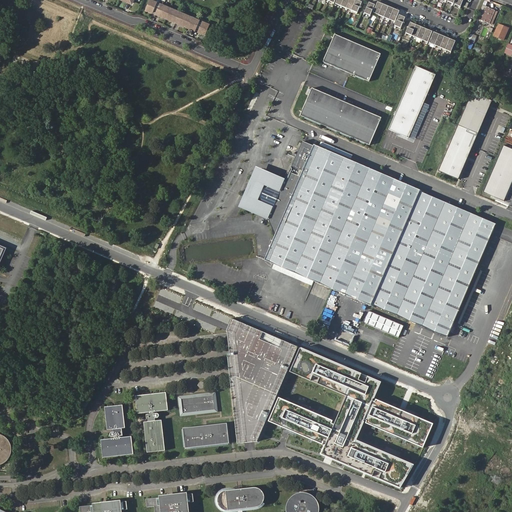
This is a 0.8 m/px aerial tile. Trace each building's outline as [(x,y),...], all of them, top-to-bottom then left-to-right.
[(356,0),(349,0),(347,8),(352,10),(356,0)] [(362,2),(357,0),(356,0),(352,10),(358,12),(362,2)] [(149,2),(146,10),(152,13),(153,11),(160,13),(159,16),(171,21),(172,19),(179,22),(178,24),(190,30),(191,27),(198,30),(197,33),(203,35),(206,27),(149,2)] [(375,5),(369,2),(365,13),(370,15),(375,5)] [(378,2),(373,13),(379,15),(383,4),(378,2)] [(389,6),(383,4),(379,15),(384,17),(389,6)] [(394,9),(389,6),(384,17),(390,19),(394,9)] [(489,8),(483,20),(489,23),(495,10),(489,8)] [(399,11),(394,9),(390,19),(395,21),(399,11)] [(400,15),(395,26),(400,28),(405,17),(400,15)] [(410,23),(406,33),(411,36),(416,25),(410,23)] [(509,28),(498,24),(493,36),(503,41),(509,28)] [(421,27),(416,25),(411,36),(417,38),(421,27)] [(427,29),(421,27),(417,38),(422,40),(427,29)] [(432,32),(427,29),(422,40),(428,42),(432,32)] [(434,32),(429,43),(435,45),(439,34),(434,32)] [(370,80),(381,53),(335,33),(324,61),(370,80)] [(444,37),(439,34),(435,45),(440,47),(444,37)] [(450,39),(444,37),(440,47),(445,50),(450,39)] [(455,41),(450,39),(445,50),(451,52),(455,41)] [(488,49),(486,59),(492,60),(495,51),(488,49)] [(435,72),(420,65),(392,129),(407,136),(435,72)] [(382,116),(312,87),(301,115),(371,144),(382,116)] [(252,110),(261,93),(256,91),(248,108),(252,110)] [(470,91),(435,169),(454,178),(490,100),(470,91)] [(284,181),(254,166),(236,208),(269,220),(275,234),(266,259),(396,315),(444,202),(301,142),(284,181)] [(511,148),(505,145),(484,193),(505,202),(511,184),(511,148)] [(396,315),(445,336),(494,224),(444,202),(396,315)] [(362,321),(395,334),(400,323),(367,309),(362,321)] [(299,346),(233,317),(227,332),(231,377),(236,377),(278,395),(299,346)] [(402,330),(392,358),(439,361),(445,346),(436,343),(440,344),(414,334),(417,335),(404,330),(402,330)] [(382,382),(301,348),(290,372),(347,396),(336,422),(280,398),(270,421),(325,444),(321,454),(402,489),(413,465),(356,441),(364,421),(425,447),(435,423),(375,398),(382,382)] [(236,377),(231,377),(238,443),(258,441),(278,395),(236,377)] [(146,414),(147,419),(149,418),(149,421),(144,422),(146,445),(147,452),(164,450),(161,420),(156,420),(155,418),(158,417),(159,416),(159,415),(159,414),(158,413),(158,412),(157,412),(156,412),(155,413),(155,411),(168,410),(166,392),(136,395),(138,413),(148,412),(148,413),(146,414)] [(215,392),(178,396),(180,417),(218,412),(215,392)] [(110,433),(110,434),(110,435),(110,436),(112,437),(113,437),(115,437),(115,439),(102,440),(104,458),(134,455),(132,437),(122,438),(121,436),(123,436),(123,431),(121,431),(121,429),(126,428),(123,405),(106,407),(108,430),(114,429),(114,432),(112,432),(111,432),(111,433),(110,433)] [(227,423),(183,428),(185,448),(229,443),(227,423)] [(0,463),(2,463),(3,462),(6,460),(7,459),(8,457),(9,456),(10,454),(10,451),(10,448),(10,446),(10,445),(9,444),(8,442),(7,440),(5,438),(3,437),(0,435),(0,463)] [(254,487),(227,490),(225,491),(223,492),(222,492),(221,494),(219,496),(218,498),(218,500),(218,501),(219,503),(220,506),(222,508),(225,510),(228,510),(229,510),(256,507),(258,507),(260,506),(262,504),(264,502),(264,500),(265,498),(265,496),(264,494),(263,492),(262,490),(261,489),(259,488),(257,488),(256,487),(254,487)] [(295,495),(294,496),(292,498),(291,499),(289,501),(288,503),(288,505),(287,507),(287,509),(287,511),(318,511),(319,511),(319,510),(319,508),(319,505),(318,503),(317,501),(316,500),(315,498),(313,497),(312,495),(310,494),(308,494),(306,493),(304,493),(301,493),(299,493),(297,494),(295,495)] [(170,498),(169,496),(147,499),(148,507),(155,506),(155,511),(187,511),(187,503),(194,502),(193,494),(173,496),(173,498),(170,498)] [(103,506),(103,504),(80,507),(80,511),(120,511),(121,510),(128,509),(127,501),(106,504),(107,506),(103,506)]
